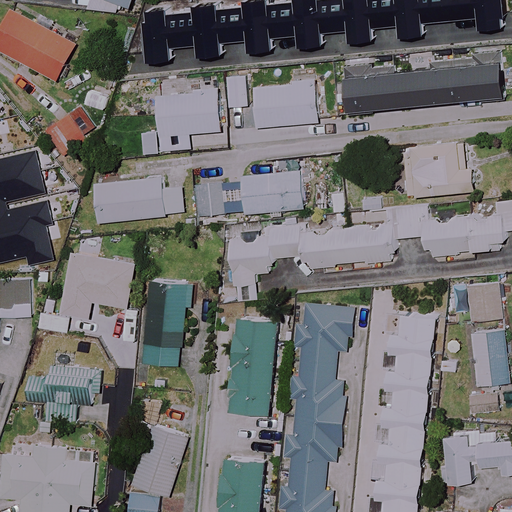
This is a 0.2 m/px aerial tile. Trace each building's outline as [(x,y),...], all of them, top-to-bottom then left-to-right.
[(94,0),(92,9),(120,12),(123,2),(137,6),(139,0),(94,0)] [(349,43),(381,41),(380,29),(401,28),(401,39),(430,37),(429,25),(477,21),(478,32),(511,30),(508,0),(289,0),(272,1),(272,0),(249,0),(250,3),(225,5),(224,0),(199,0),(197,0),(198,7),(174,9),(173,3),(149,5),(153,59),(176,57),(175,45),(199,43),(200,54),(228,52),(227,41),(250,39),(250,51),(280,49),(279,37),(300,35),(301,47),(330,45),(329,33),(349,32),(349,43)] [(79,42),(14,8),(0,33),(0,48),(60,80),(79,42)] [(471,111),(466,61),(411,66),(413,89),(421,89),(424,116),(471,111)] [(298,82),(257,85),(261,125),(324,120),(320,79),(313,80),(312,66),(297,67),(298,82)] [(249,75),(230,76),(232,106),(251,105),(249,75)] [(229,129),(226,89),(160,95),(163,129),(146,131),(148,152),(196,148),(195,132),(229,129)] [(375,117),(372,100),(345,103),(347,121),(375,117)] [(90,139),(74,114),(50,130),(66,155),(90,139)] [(0,124),(0,193),(20,188),(3,130),(0,124)] [(474,190),(470,141),(412,146),(416,195),(474,190)] [(228,187),(230,212),(247,210),(248,213),(307,207),(304,170),(245,175),(246,186),(228,187)] [(85,191),(67,171),(42,192),(73,229),(85,191)] [(169,188),(167,175),(100,182),(104,221),(188,212),(186,186),(169,188)] [(230,212),(228,187),(226,187),(225,182),(199,185),(202,215),(230,212)] [(476,214),(475,248),(502,249),(502,239),(508,239),(508,228),(511,228),(511,206),(477,206),(477,214),(476,214)] [(429,213),(429,209),(392,209),(392,215),(390,215),(390,250),(394,250),(400,251),(400,235),(428,235),(429,213)] [(429,213),(428,235),(428,247),(436,247),(436,253),(461,253),(461,248),(475,248),(476,214),(430,213),(429,213)] [(390,250),(390,215),(352,215),(352,229),(352,260),(390,260),(390,250)] [(293,255),(294,217),(289,217),(289,222),(283,221),(283,226),(231,226),(231,237),(236,237),(236,283),(241,283),(241,299),(246,299),(247,283),(252,283),(252,297),(259,297),(260,271),(273,272),(273,264),(278,264),(278,255),(293,255)] [(294,217),(293,255),(306,255),(306,261),(313,261),(313,265),(340,266),(340,260),(352,260),(352,229),(309,229),(309,224),(298,223),(298,217),(294,217)] [(140,261),(72,254),(66,313),(94,316),(95,302),(135,306),(140,261)] [(446,312),(450,273),(416,270),(413,293),(404,292),(403,307),(446,312)] [(34,279),(3,278),(2,316),(34,316),(34,279)] [(196,283),(154,280),(147,362),(184,365),(189,305),(195,305),(196,283)] [(506,316),(502,282),(472,285),(476,320),(506,316)] [(356,306),(309,304),(308,323),(300,323),(299,347),(303,347),(298,432),(296,432),(293,486),(285,485),(283,511),(337,511),(338,490),(327,489),(328,460),(344,461),(348,380),(337,379),(339,352),(353,353),(356,306)] [(395,340),(439,344),(442,315),(408,312),(406,332),(396,331),(395,340)] [(282,319),(241,316),(234,408),(275,411),(282,319)] [(511,380),(511,362),(508,329),(476,332),(481,384),(511,380)] [(439,344),(395,340),(394,349),(404,349),(402,369),(392,368),(391,377),(436,381),(439,344)] [(104,370),(55,365),(54,377),(34,375),(32,398),(52,400),(50,419),(81,422),(83,402),(101,404),(104,370)] [(436,381),(391,377),(391,385),(400,386),(399,403),(394,402),(393,412),(433,416),(436,381)] [(505,391),(475,393),(476,411),(506,409),(505,391)] [(433,416),(393,412),(389,450),(429,454),(433,416)] [(178,495),(191,429),(148,420),(146,430),(135,484),(135,487),(165,493),(178,495)] [(511,436),(498,438),(497,429),(451,432),(454,480),(485,478),(484,463),(507,462),(508,472),(511,471),(511,436)] [(100,450),(34,444),(32,456),(7,453),(3,495),(25,497),(23,511),(70,511),(72,502),(95,504),(100,450)] [(429,454),(389,450),(388,457),(393,458),(392,476),(385,475),(383,492),(425,496),(429,454)] [(264,511),(269,461),(230,457),(224,511),(264,511)] [(161,511),(165,493),(135,487),(129,511),(161,511)] [(423,511),(425,496),(383,492),(381,511),(423,511)]
